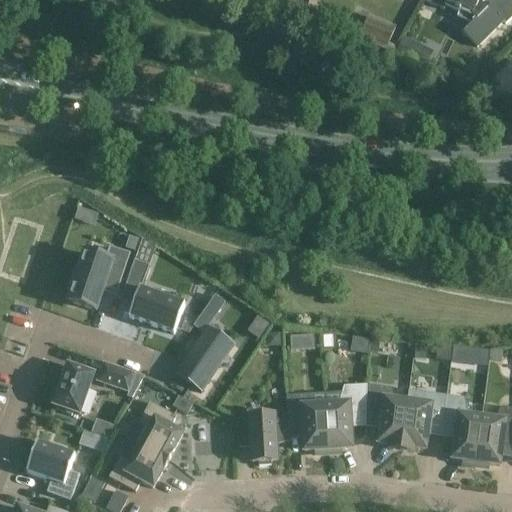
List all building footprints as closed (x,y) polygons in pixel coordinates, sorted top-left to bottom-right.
[(320,0),(284,0),(281,13),(315,22),(320,0)] [(511,0),(422,0),(422,1),(444,10),(446,6),(474,19),(476,21),(462,35),(476,49),(502,24),(505,27),(511,19),(511,0)] [(396,28),(369,16),(361,35),(388,47),(396,28)] [(505,74),(502,92),(511,93),(511,76),(506,75),(505,74)] [(79,210),(75,221),(94,227),(98,216),(79,210)] [(128,237),(124,249),(136,253),(140,242),(128,237)] [(74,287),(68,304),(90,311),(96,313),(106,283),(120,288),(130,257),(110,250),(106,263),(85,255),(80,271),(75,270),(69,286),(74,287)] [(141,292),(149,268),(134,263),(122,298),(135,303),(129,321),(174,336),(184,307),(141,292)] [(215,298),(193,329),(204,336),(208,330),(225,305),(215,298)] [(184,322),(181,332),(189,335),(193,329),(195,326),(193,324),(191,327),(184,322)] [(200,341),(175,378),(201,395),(234,347),(221,338),(213,350),(200,341)] [(416,346),(414,361),(424,362),(425,347),(416,346)] [(129,394),(135,376),(104,364),(97,383),(129,394)] [(60,381),(63,382),(54,408),(58,409),(56,412),(72,418),(73,415),(79,417),(94,377),(68,368),(67,370),(64,369),(60,381)] [(338,407),(325,408),(328,456),(341,456),(341,452),(352,451),(350,416),(366,416),(367,387),(344,388),(338,407)] [(401,453),(407,405),(395,403),(392,390),(367,387),(366,416),(382,418),(378,446),(389,447),(389,451),(401,453)] [(407,405),(401,453),(414,455),(414,451),(425,452),(429,424),(443,426),(446,398),(426,395),(409,393),(407,405)] [(286,398),(288,422),(289,426),(302,425),(304,454),(315,453),(316,457),(328,456),(325,408),(312,408),(307,397),(286,398)] [(465,400),(446,398),(443,426),(457,428),(452,462),(463,463),(463,467),(475,469),(482,421),(469,419),(465,400)] [(129,434),(125,440),(140,448),(168,464),(173,455),(183,436),(171,430),(177,419),(150,405),(139,425),(135,423),(129,434)] [(511,438),(511,410),(501,409),(494,422),(482,421),(475,469),(488,471),(488,467),(499,468),(503,438),(511,438)] [(288,422),(274,423),(274,419),(250,420),(241,415),(237,421),(238,443),(251,442),(252,465),(258,464),(259,468),(271,468),(271,464),(277,463),(276,447),(290,442),(289,426),(288,422)] [(93,421),(91,434),(80,432),(78,448),(103,451),(106,423),(93,421)] [(69,474),(75,459),(62,454),(63,451),(50,447),(49,449),(37,445),(26,475),(51,484),(47,496),(70,504),(79,477),(69,474)] [(168,464),(140,448),(131,465),(120,459),(109,480),(135,495),(141,484),(153,491),(163,472),(164,472),(168,464)] [(94,502),(100,482),(88,479),(83,499),(94,502)] [(116,493),(106,511),(107,511),(120,511),(128,499),(116,493)]
